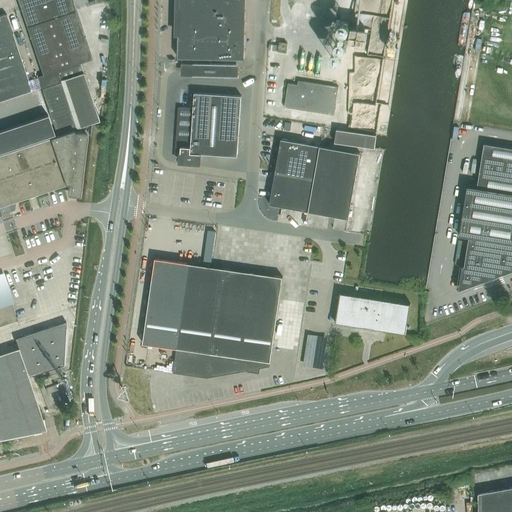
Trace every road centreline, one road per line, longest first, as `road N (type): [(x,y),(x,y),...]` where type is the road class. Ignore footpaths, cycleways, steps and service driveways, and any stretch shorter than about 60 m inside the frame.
road 1 (secondary): [(131,83),(90,378),(98,460)]
road 2 (primary): [(110,481),(367,427)]
road 3 (primary): [(429,391),(190,441)]
road 4 (unclassified): [(248,223),(264,0)]
road 5 (secondary): [(104,412),(101,376),(125,205)]
road 6 (primary): [(367,427),(511,395)]
road 7 (unclassified): [(125,205),(248,223)]
road 8 (secondary): [(125,205),(131,83)]
